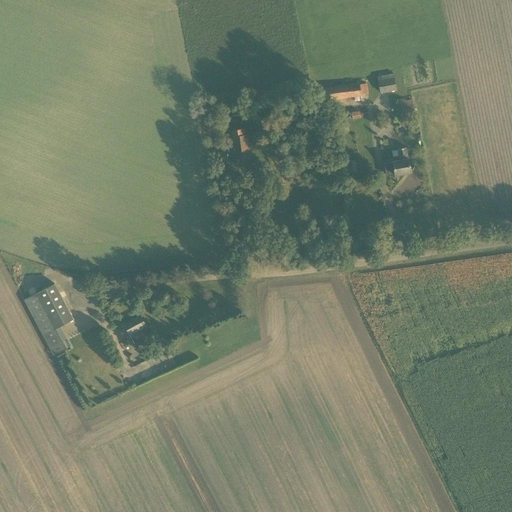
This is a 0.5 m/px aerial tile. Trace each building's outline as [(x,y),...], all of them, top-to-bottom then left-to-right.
[(380,94),(397,91),(394,73),(377,76),(380,94)] [(359,85),(359,82),(317,89),(319,103),(361,96),(361,94),(359,85)] [(402,112),(414,110),(412,99),(400,102),(402,112)] [(353,119),(361,118),(360,111),(351,113),(353,119)] [(231,126),(232,137),(236,164),(243,163),(242,159),(250,157),(247,135),(246,135),(245,129),(235,130),(234,126),(231,126)] [(387,177),(411,172),(407,147),(398,149),(400,161),(384,164),(387,177)] [(67,349),(57,329),(61,326),(74,319),(55,284),(25,300),(44,335),(55,355),(67,349)] [(124,324),(135,344),(139,351),(155,343),(140,316),(124,324)]
